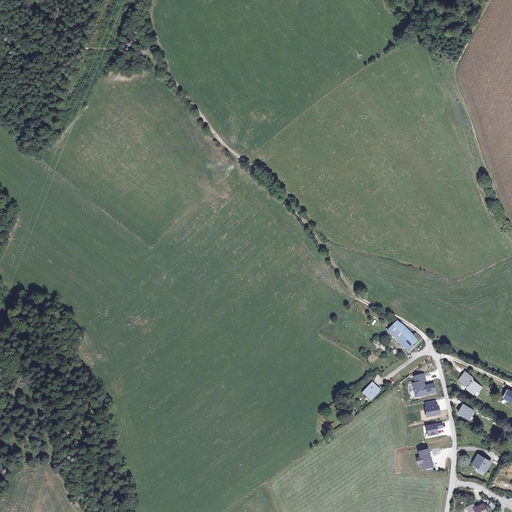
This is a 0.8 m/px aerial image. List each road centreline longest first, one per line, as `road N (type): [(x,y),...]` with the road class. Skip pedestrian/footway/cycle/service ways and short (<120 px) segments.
road 1 (track): [(427,340),(356,295),(307,224),(222,144),(148,56)]
road 2 (track): [(0,334),(54,396),(80,492),(77,511)]
road 3 (residential): [(451,480),(454,441),(435,355),(423,351),(383,380)]
road 4 (track): [(241,166),(360,299)]
